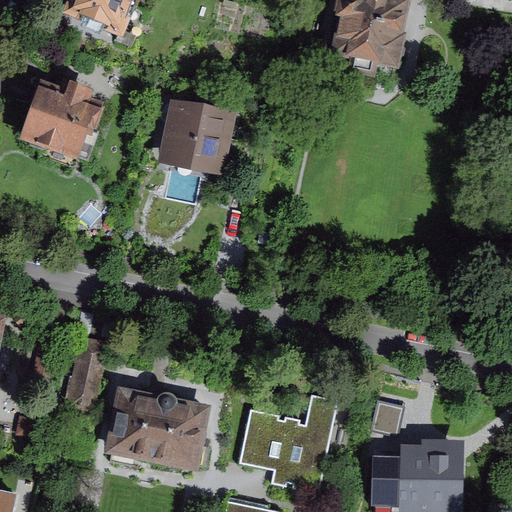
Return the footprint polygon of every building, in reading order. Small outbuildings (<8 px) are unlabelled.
[(73,0),(69,11),(118,32),(114,40),(132,48),(147,12),(135,8),(138,0),(73,0)] [(343,0),(342,1),(340,13),(343,17),(335,54),(353,57),(350,71),(392,80),(396,59),(401,58),(404,53),(403,48),(400,44),(401,38),(398,38),(406,2),(394,0),(343,0)] [(54,91),(38,85),(31,106),(36,108),(24,137),(29,139),(28,142),(31,146),(42,150),(39,156),(75,169),(80,158),(87,161),(98,133),(94,131),(103,109),(85,102),(89,94),(57,82),(54,91)] [(204,103),(170,100),(158,162),(226,176),(237,111),(204,103)] [(198,202),(203,174),(171,168),(166,196),(198,202)] [(58,335),(44,332),(38,361),(52,364),(58,335)] [(105,345),(82,340),(69,404),(91,409),(105,345)] [(0,368),(6,370),(11,345),(0,342),(0,368)] [(203,411),(122,394),(110,462),(135,467),(136,461),(162,465),(166,464),(168,461),(204,468),(208,448),(197,446),(203,411)] [(338,401),(311,395),(306,421),(250,410),(239,464),(273,471),(271,484),(318,494),(338,401)] [(404,408),(378,403),(375,418),(400,424),(404,408)] [(400,424),(375,418),(372,430),(398,436),(400,424)] [(463,511),(465,440),(422,439),(422,444),(400,444),(400,456),(372,456),(371,506),(399,507),(398,511),(463,511)] [(0,511),(12,511),(17,493),(0,489),(0,511)] [(269,505),(228,497),(224,511),(276,511),(268,510),(269,505)]
